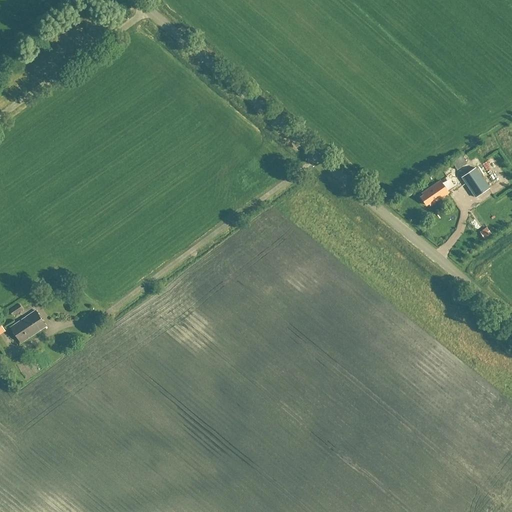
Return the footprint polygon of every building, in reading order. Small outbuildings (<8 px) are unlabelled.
[(457,170),(467,164),(462,156),(452,163),(457,170)] [(475,169),(461,178),(475,198),(489,189),(475,169)] [(430,206),(448,193),(440,181),(422,194),(423,196),(421,198),(426,206),(429,204),(430,206)] [(13,316),(23,310),(19,304),(9,311),(13,316)] [(21,344),(46,327),(35,311),(10,328),(21,344)]
